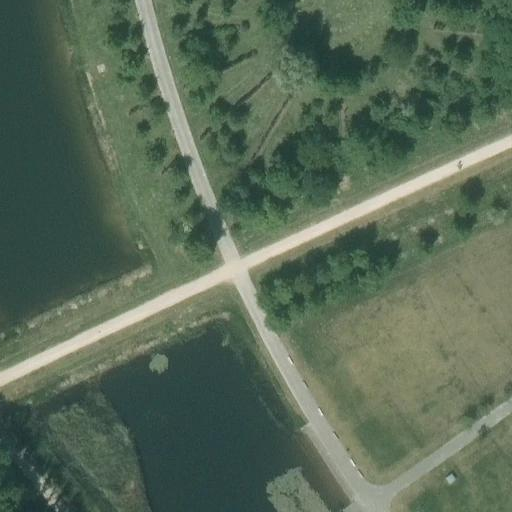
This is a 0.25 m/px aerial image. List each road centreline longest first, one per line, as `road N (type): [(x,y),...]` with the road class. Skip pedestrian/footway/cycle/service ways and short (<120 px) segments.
road 1 (unclassified): [(378,511),(297,388),(235,268),(160,75),(143,0)]
road 2 (track): [(511,142),(0,382)]
